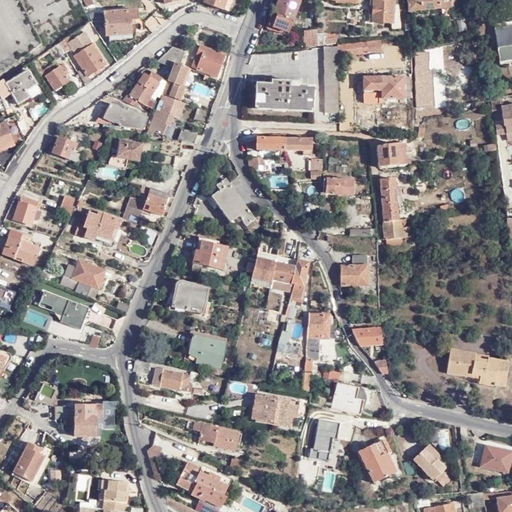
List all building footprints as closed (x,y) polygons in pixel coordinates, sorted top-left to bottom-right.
[(206,0),(206,3),(223,9),(226,0),(206,0)] [(226,0),(223,9),(230,11),(233,0),(226,0)] [(279,0),(270,24),(290,31),(302,0),(279,0)] [(374,0),(373,21),(393,21),(392,27),(402,27),(400,7),(394,7),(394,0),(374,0)] [(406,0),(408,5),(409,11),(457,3),(456,0),(406,0)] [(87,13),(91,20),(94,26),(104,26),(105,36),(132,34),(132,20),(139,20),(138,8),(104,10),(104,12),(87,13)] [(327,29),(341,31),(342,22),(329,20),(327,29)] [(511,22),(493,25),(499,63),(511,60),(511,22)] [(317,34),(317,30),(306,32),(304,32),(303,48),(306,47),(317,46),(317,34)] [(85,75),(86,74),(103,62),(90,43),(88,44),(85,40),(82,33),(66,43),(63,39),(58,42),(63,51),(69,47),(71,50),(74,53),(72,55),(80,67),(85,75)] [(58,42),(46,50),(51,57),(58,52),(59,54),(63,51),(58,42)] [(336,46),(338,56),(367,53),(366,42),(336,46)] [(339,114),(338,56),(336,46),(325,48),(326,114),(339,114)] [(200,58),(196,70),(217,79),(225,57),(200,47),(196,55),(200,58)] [(170,68),(171,68),(172,67),(173,64),(178,66),(180,66),(185,53),(173,48),(157,62),(170,68)] [(417,63),(423,63),(422,52),(417,52),(414,70),(416,108),(435,107),(433,70),(423,70),(418,71),(417,63)] [(191,68),(196,70),(200,58),(196,55),(191,68)] [(34,58),(29,62),(39,79),(43,76),(44,75),(41,70),(34,58)] [(44,75),(43,76),(53,90),(68,80),(65,76),(62,71),(65,69),(62,63),(57,66),(54,61),(41,70),(44,75)] [(166,82),(162,92),(180,99),(184,89),(183,88),(180,87),(188,69),(180,66),(178,66),(173,64),(172,67),(171,68),(166,82)] [(80,67),(75,70),(85,84),(90,80),(86,74),(85,75),(80,67)] [(3,77),(0,79),(7,96),(11,93),(17,103),(29,97),(25,90),(33,85),(37,83),(28,69),(6,82),(3,77)] [(130,103),(136,105),(139,103),(144,106),(149,109),(153,99),(149,97),(151,94),(162,79),(152,72),(149,76),(144,73),(129,94),(126,93),(122,100),(130,103)] [(404,98),(403,78),(363,79),(364,93),(383,92),(382,99),(404,98)] [(166,82),(162,79),(151,94),(160,98),(162,94),(162,92),(166,82)] [(256,85),(255,107),(276,109),(276,111),(289,111),(289,110),(314,111),(315,89),(301,88),(301,86),(271,84),(271,86),(256,85)] [(33,85),(25,90),(29,97),(37,92),(33,85)] [(160,98),(154,114),(147,131),(152,132),(154,130),(162,133),(166,122),(169,123),(173,114),(178,116),(183,102),(162,94),(160,98)] [(503,96),(491,98),(493,110),(500,109),(502,124),(496,125),(497,136),(507,134),(511,133),(511,104),(504,106),(503,96)] [(118,124),(143,127),(147,116),(129,108),(127,111),(110,104),(103,118),(118,124)] [(205,111),(196,107),(192,118),(201,122),(205,111)] [(461,128),(470,129),(471,120),(462,119),(461,128)] [(0,148),(12,144),(4,122),(0,123),(0,148)] [(188,142),(192,143),(197,131),(178,128),(173,139),(181,141),(188,142)] [(66,158),(69,150),(70,147),(75,148),(77,143),(73,141),(72,142),(57,136),(51,152),(66,158)] [(166,138),(151,136),(148,151),(178,157),(181,141),(173,139),(166,138)] [(257,138),(247,141),(247,146),(247,151),(278,151),(284,171),(289,170),(284,152),(284,145),(284,139),(269,138),(257,138)] [(284,145),(284,152),(303,152),(303,156),(312,156),(312,152),(312,140),(284,139),(284,145)] [(108,165),(126,168),(127,158),(138,160),(141,145),(119,141),(117,156),(111,155),(108,161),(108,165)] [(404,144),(377,147),(380,168),(407,165),(404,144)] [(78,154),(69,150),(66,158),(74,162),(78,154)] [(248,158),(251,171),(257,171),(258,166),(264,166),(264,159),(248,158)] [(312,159),(312,172),(321,172),(321,160),(312,159)] [(323,192),(321,191),(320,220),(329,221),(330,208),(329,208),(329,193),(336,194),(336,195),(352,197),(354,181),(328,177),(327,179),(324,179),(323,192)] [(380,181),(384,222),(399,221),(395,179),(380,181)] [(254,220),(223,180),(214,188),(217,192),(210,198),(230,223),(237,217),(245,227),(254,220)] [(146,197),(149,188),(142,185),(138,194),(139,194),(146,197)] [(126,205),(141,211),(148,213),(149,211),(160,216),(168,195),(149,188),(146,197),(139,194),(137,199),(130,196),(126,205)] [(81,192),(80,199),(88,200),(89,193),(81,192)] [(39,203),(21,197),(14,220),(32,226),(34,220),(39,222),(41,214),(36,212),(39,203)] [(61,204),(73,209),(77,202),(63,197),(61,204)] [(73,209),(61,204),(60,206),(58,212),(70,217),(73,210),(73,209)] [(138,216),(141,211),(126,205),(124,210),(128,211),(138,216)] [(114,228),(118,230),(121,221),(98,212),(96,216),(88,213),(83,227),(79,225),(75,235),(93,241),(95,239),(95,238),(98,232),(110,237),(114,228)] [(399,221),(384,222),(386,239),(396,238),(410,238),(409,228),(402,229),(401,220),(399,221)] [(20,242),(23,235),(24,234),(11,228),(8,237),(9,237),(2,255),(34,267),(41,249),(20,242)] [(113,243),(118,230),(114,228),(110,237),(111,237),(109,241),(113,243)] [(350,229),(350,236),(373,238),(373,231),(350,229)] [(108,243),(109,241),(111,237),(110,237),(98,232),(95,238),(95,239),(108,243)] [(43,243),(23,235),(20,242),(41,249),(43,243)] [(227,249),(202,242),(198,255),(194,255),(192,264),(223,271),(227,249)] [(270,281),(276,254),(258,250),(251,276),(270,281)] [(367,284),(367,253),(352,254),(352,265),(340,266),(340,285),(367,284)] [(269,285),(269,286),(289,290),(290,289),(297,259),(276,254),(270,281),(269,285)] [(308,262),(297,259),(290,289),(289,290),(286,303),(299,306),(301,300),(299,300),(308,262)] [(80,282),(76,293),(88,298),(92,287),(98,290),(106,272),(80,262),(77,269),(69,266),(65,277),(80,282)] [(50,278),(42,274),(41,276),(40,279),(48,282),(50,278)] [(269,285),(270,281),(251,276),(250,281),(269,285)] [(80,282),(65,277),(60,287),(76,293),(80,282)] [(132,300),(137,287),(127,283),(122,295),(132,300)] [(177,286),(172,307),(202,314),(208,290),(182,284),(181,284),(180,284),(179,284),(178,285),(177,286)] [(98,290),(92,287),(88,298),(94,300),(98,290)] [(0,298),(0,308),(10,313),(13,303),(0,298)] [(66,307),(77,311),(80,307),(68,302),(66,307)] [(127,310),(129,307),(118,302),(116,308),(127,312),(127,310)] [(79,312),(77,311),(66,307),(60,324),(52,320),(47,334),(55,337),(58,331),(71,336),(79,312)] [(286,315),(294,318),(296,309),(288,307),(286,315)] [(304,358),(302,371),(308,372),(308,366),(305,366),(306,359),(306,358),(316,359),(318,336),(327,336),(329,315),(307,314),(306,335),(304,358)] [(292,336),(301,337),(302,325),(294,324),(292,336)] [(363,329),(351,329),(355,338),(357,343),(359,346),(381,345),(380,329),(363,329)] [(298,354),(300,347),(289,345),(291,333),(281,331),(277,350),(298,354)] [(91,335),(89,347),(95,348),(98,336),(91,335)] [(224,343),(191,335),(188,351),(199,354),(197,363),(218,368),(224,343)] [(475,359),(475,354),(450,349),(447,372),(471,376),(472,373),(480,374),(479,378),(478,383),(494,386),(496,374),(506,377),(509,362),(487,358),(486,361),(475,359)] [(149,365),(135,362),(133,372),(147,375),(149,365)] [(384,362),(373,362),(377,367),(381,372),(386,373),(384,362)] [(154,367),(150,384),(187,393),(189,386),(185,385),(187,378),(180,376),(181,372),(161,367),(160,368),(154,367)] [(321,378),(337,381),(339,372),(323,370),(321,378)] [(505,388),(506,377),(496,374),(494,386),(505,388)] [(339,413),(360,417),(361,417),(364,401),(371,401),(373,391),(360,388),(336,384),(331,412),(339,413)] [(54,395),(56,388),(45,385),(43,392),(54,395)] [(280,396),(255,392),(251,417),(277,422),(277,423),(291,426),(293,416),(296,416),(298,404),(289,403),(290,397),(280,395),(280,396)] [(102,407),(74,407),(73,438),(96,438),(96,418),(102,419),(102,407)] [(70,408),(55,409),(55,422),(70,422),(70,408)] [(340,425),(319,421),(313,451),(317,452),(315,460),(328,462),(330,454),(334,454),(340,425)] [(240,429),(203,423),(200,439),(218,442),(217,445),(237,449),(240,429)] [(466,428),(459,427),(461,441),(467,440),(466,428)] [(359,452),(375,483),(396,473),(387,453),(388,452),(382,440),(359,452)] [(430,445),(414,459),(433,481),(447,469),(438,459),(441,456),(430,445)] [(511,451),(485,445),(480,466),(507,472),(511,451)] [(45,456),(27,447),(15,473),(32,482),(45,456)] [(230,464),(242,468),(244,459),(233,456),(230,464)] [(220,480),(221,477),(188,460),(177,483),(190,489),(189,492),(200,498),(204,500),(206,498),(222,506),(227,496),(224,494),(229,484),(220,480)] [(77,479),(75,499),(87,500),(89,480),(77,479)] [(117,509),(121,509),(121,481),(101,479),(101,489),(98,489),(97,499),(97,508),(103,508),(117,509)] [(244,490),(237,506),(247,510),(246,511),(269,511),(273,502),(244,490)] [(496,511),(511,511),(511,492),(493,494),(496,511)] [(482,493),(473,493),(466,494),(468,507),(484,505),(482,493)] [(195,507),(204,511),(219,511),(222,506),(206,498),(204,500),(200,498),(195,507)] [(464,511),(462,500),(423,507),(424,511),(464,511)]
